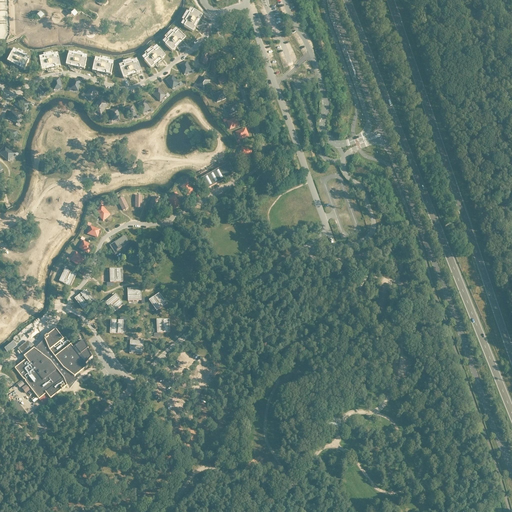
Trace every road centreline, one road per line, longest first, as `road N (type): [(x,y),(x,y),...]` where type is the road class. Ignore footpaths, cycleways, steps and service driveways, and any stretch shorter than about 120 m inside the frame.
road 1 (trunk): [(348,0),(511,413)]
road 2 (trunk): [(511,350),(391,0)]
road 3 (tertiary): [(511,473),(384,137)]
road 4 (unknown): [(511,188),(477,167),(424,0)]
road 5 (track): [(353,258),(367,274),(362,294),(391,325),(403,355),(392,391),(374,413)]
road 6 (track): [(281,466),(235,476),(199,468),(169,511)]
